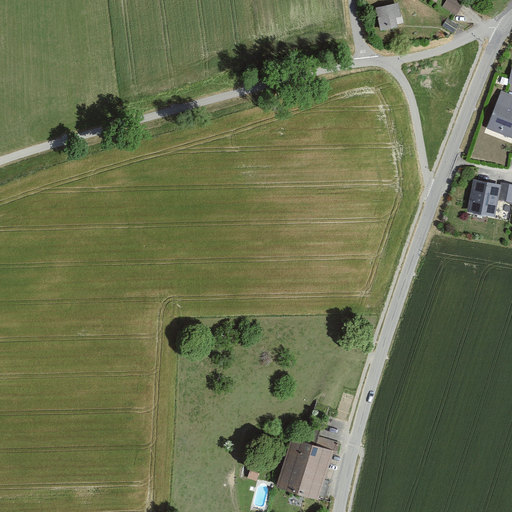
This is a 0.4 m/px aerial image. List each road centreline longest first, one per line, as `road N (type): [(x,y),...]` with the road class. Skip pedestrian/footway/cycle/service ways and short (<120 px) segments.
road 1 (unclassified): [(0,161),(367,62)]
road 2 (tertiary): [(338,511),(390,316),(438,190)]
road 3 (tertiary): [(438,190),(504,23)]
road 4 (unclassified): [(385,60),(411,98),(428,179),(438,190)]
road 5 (unclassified): [(385,60),(448,47),(504,23)]
